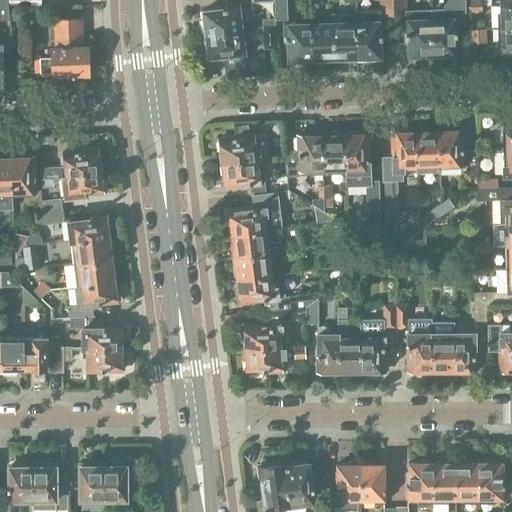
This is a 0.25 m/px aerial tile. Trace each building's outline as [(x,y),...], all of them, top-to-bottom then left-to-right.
[(0,0),(0,88),(6,88),(6,72),(4,72),(3,42),(0,41),(0,13),(9,13),(8,4),(7,0),(0,0)] [(273,0),(274,0),(274,19),(287,19),(286,0),(273,0)] [(354,9),(355,13),(356,57),(358,57),(361,59),(367,59),(370,56),(379,56),(379,36),(381,36),(380,15),(393,15),(392,0),(379,0),(380,8),(354,9)] [(432,54),(430,10),(405,11),(404,0),(392,0),(393,15),(405,14),(406,35),(408,35),(408,55),(418,55),(421,56),(427,56),(430,54),(432,54)] [(466,22),(465,0),(449,0),(445,4),(445,9),(430,10),(432,54),(433,54),(436,56),(442,56),(445,54),(455,53),(454,33),(456,33),(456,22),(466,22)] [(204,32),(204,34),(241,29),(238,4),(222,6),(222,8),(202,10),(203,21),(202,24),(202,30),(204,32)] [(501,28),(511,27),(511,4),(500,5),(501,28)] [(482,6),(469,6),(470,14),(482,14),(482,6)] [(333,23),(334,58),(342,57),(346,60),(353,59),(355,57),(356,57),(355,13),(329,14),(329,23),(333,23)] [(74,74),(88,73),(87,45),(82,45),(81,19),(54,20),(55,47),(52,47),(52,56),(40,57),(41,73),(53,72),(53,75),(71,74),(71,75),(74,75),(74,74)] [(297,59),(299,61),(306,61),(309,59),(310,59),(309,23),(284,24),(284,40),(287,40),(288,59),(297,59)] [(309,23),(310,59),(312,59),(315,61),(322,60),(325,58),(334,58),(333,23),(329,23),(309,23)] [(275,48),(275,26),(263,26),(263,48),(275,48)] [(511,27),(501,28),(501,53),(511,52),(511,27)] [(469,43),(470,43),(486,42),(486,28),(469,29),(469,43)] [(241,29),(204,34),(205,35),(203,39),(204,46),(206,48),(207,57),(227,55),(227,56),(244,54),(241,29)] [(502,128),(503,151),(511,150),(511,125),(511,126),(511,127),(502,128)] [(416,169),(415,131),(413,131),(411,129),(404,130),(402,131),(392,132),(393,170),(416,169)] [(417,131),(415,131),(416,169),(439,168),(438,130),(429,131),(427,129),(418,129),(417,131)] [(438,130),(439,168),(463,167),(462,144),(464,144),(464,131),(462,131),(461,129),(438,130)] [(346,133),(345,133),(346,172),(346,186),(366,185),(367,202),(379,201),(378,180),(369,180),(368,133),(357,133),(356,131),(347,132),(346,133)] [(331,134),(321,134),(323,173),(346,172),(345,133),(341,134),(339,132),(332,132),(331,134)] [(234,135),(221,137),(222,139),(220,139),(222,162),(269,156),(268,148),(266,135),(257,136),(257,134),(234,137),(234,135)] [(321,134),(311,135),(297,135),(297,137),(296,137),(296,150),(297,174),(323,173),(321,134)] [(476,152),(489,151),(488,139),(476,139),(476,152)] [(62,177),(100,172),(97,149),(96,149),(96,147),(81,149),(81,151),(59,154),(62,177)] [(511,150),(503,151),(504,175),(511,174),(511,150)] [(0,195),(11,195),(10,157),(1,158),(0,156),(0,195)] [(34,156),(10,157),(11,195),(35,194),(34,172),(37,172),(36,158),(34,158),(34,156)] [(269,156),(222,162),(223,164),(221,166),(222,175),(224,176),(225,186),(250,183),(252,194),(269,192),(288,189),(287,175),(262,179),(261,161),(266,160),(266,157),(269,157),(269,156)] [(53,167),(42,167),(40,167),(41,178),(53,177),(53,167)] [(100,172),(62,177),(65,197),(103,192),(102,189),(104,187),(103,179),(101,178),(100,172)] [(497,178),(476,179),(475,179),(475,188),(497,187),(497,178)] [(402,179),(383,180),(385,214),(404,213),(402,179)] [(332,185),(323,185),(324,207),(332,207),(332,185)] [(511,187),(497,187),(475,188),(476,200),(484,200),(484,202),(492,202),(493,223),(511,222),(511,187)] [(288,189),(269,192),(270,201),(290,198),(288,189)] [(447,196),(440,201),(441,213),(453,204),(447,196)] [(60,199),(42,202),(42,212),(61,210),(60,199)] [(441,213),(440,201),(418,217),(418,229),(441,213)] [(230,232),(269,228),(268,215),(280,214),(278,203),(266,205),(266,204),(228,209),(229,220),(227,222),(228,230),(230,232)] [(324,212),(314,207),(316,221),(334,219),(334,218),(324,212)] [(61,210),(42,212),(34,225),(63,221),(61,210)] [(68,221),(70,239),(108,234),(106,216),(68,221)] [(493,246),(505,245),(511,245),(511,222),(493,223),(492,223),(493,244),(493,246)] [(233,247),(234,256),(272,251),(269,228),(230,232),(231,235),(229,237),(230,245),(233,247)] [(27,239),(38,245),(42,237),(31,231),(27,239)] [(70,239),(73,263),(111,258),(110,250),(111,248),(111,240),(108,238),(108,234),(70,239)] [(481,237),(481,245),(493,244),(493,236),(481,237)] [(34,253),(38,245),(27,239),(22,247),(34,253)] [(493,244),(481,245),(475,245),(475,255),(493,254),(493,246),(493,244)] [(288,258),(302,256),(300,247),(287,249),(288,258)] [(342,253),(344,265),(362,263),(369,262),(367,250),(342,253)] [(237,277),(237,279),(275,274),(272,251),(234,256),(235,265),(233,267),(234,276),(237,277)] [(73,263),(76,288),(114,283),(114,281),(115,279),(115,270),(112,269),(111,258),(73,263)] [(362,263),(344,265),(340,266),(341,279),(362,265),(362,263)] [(474,292),(474,296),(486,303),(486,305),(511,304),(511,268),(506,269),(506,291),(474,292)] [(0,286),(22,286),(22,285),(8,271),(0,271),(0,286)] [(235,282),(236,290),(239,292),(240,302),(266,299),(267,310),(305,306),(318,298),(318,292),(285,296),(283,288),(277,289),(275,274),(237,279),(237,280),(235,282)] [(431,277),(431,288),(442,288),(442,276),(431,277)] [(32,290),(40,298),(50,287),(42,280),(32,290)] [(78,304),(68,305),(69,318),(70,318),(91,316),(90,305),(104,303),(116,302),(114,283),(76,288),(78,304)] [(22,305),(41,305),(22,285),(22,286),(22,305)] [(474,327),(487,327),(486,324),(486,305),(486,303),(474,296),(474,327)] [(318,323),(318,298),(305,306),(304,317),(304,323),(318,323)] [(374,370),(384,370),(383,328),(396,328),(395,304),(383,304),(383,318),(360,319),(360,332),(360,371),(362,371),(364,372),(372,372),(374,370)] [(408,328),(408,356),(408,370),(418,370),(420,372),(428,372),(429,370),(432,370),(431,323),(431,317),(408,317),(407,304),(395,304),(396,328),(408,328)] [(246,347),(246,349),(284,346),(282,323),(287,319),(304,317),(305,306),(267,310),(268,324),(245,325),(245,334),(243,336),(244,345),(246,347)] [(337,306),(337,333),(338,370),(347,370),(349,373),(357,372),(358,371),(360,371),(360,332),(347,333),(347,306),(337,306)] [(82,329),(82,347),(120,347),(120,342),(122,339),(122,331),(120,330),(120,328),(104,328),(104,326),(95,327),(95,316),(91,316),(70,318),(70,330),(82,329)] [(431,323),(432,370),(433,370),(434,372),(444,372),(445,370),(455,370),(454,332),(454,323),(431,323)] [(500,341),(500,361),(500,369),(510,369),(511,372),(511,371),(511,331),(501,331),(501,324),(486,324),(487,327),(487,341),(500,341)] [(3,367),(6,371),(17,371),(17,367),(24,367),(23,328),(23,325),(14,326),(14,336),(1,336),(2,367),(3,367)] [(338,370),(337,333),(329,333),(329,327),(318,327),(318,333),(317,333),(318,371),(338,370)] [(32,328),(23,328),(24,367),(32,367),(35,371),(42,371),(45,367),(47,367),(46,336),(32,336),(32,328)] [(475,370),(475,361),(475,332),(454,332),(455,370),(475,370)] [(50,336),(50,346),(60,346),(59,336),(50,336)] [(303,345),(291,346),(292,358),(304,358),(303,345)] [(71,346),(60,346),(50,346),(50,371),(63,371),(63,360),(71,360),(71,346)] [(284,346),(246,349),(247,372),(249,372),(249,374),(262,373),(262,371),(285,370),(284,346)] [(82,347),(82,356),(86,356),(86,371),(104,371),(104,372),(119,372),(119,370),(121,370),(120,347),(82,347)] [(434,462),(431,462),(431,506),(432,506),(432,511),(446,511),(447,497),(455,497),(455,462),(446,462),(442,460),(436,460),(434,462)] [(455,462),(455,497),(478,497),(478,462),(477,462),(474,460),(468,460),(465,462),(455,462)] [(481,462),(478,462),(478,497),(505,497),(505,482),(502,482),(502,462),(492,462),(489,460),(482,460),(481,462)] [(280,461),(273,462),(271,465),(259,466),(259,468),(257,468),(259,479),(261,479),(265,511),(277,511),(277,507),(291,505),(286,462),(283,463),(280,461)] [(297,461),(286,462),(291,505),(292,511),(304,511),(306,511),(305,503),(316,501),(314,484),(311,484),(308,462),(299,463),(297,461)] [(338,511),(338,509),(360,509),(360,497),(360,463),(358,463),(356,461),(350,461),(349,463),(337,463),(337,489),(325,489),(325,511),(338,511)] [(360,463),(360,497),(375,497),(375,503),(384,502),(383,463),(373,463),(371,461),(364,461),(363,463),(360,463)] [(431,506),(431,462),(430,462),(428,461),(421,461),(419,462),(409,463),(409,482),(407,482),(407,498),(417,498),(417,506),(431,506)] [(32,511),(32,465),(23,465),(21,463),(13,463),(11,465),(9,465),(10,511),(32,511)] [(42,465),(32,465),(32,511),(56,511),(56,509),(68,508),(68,477),(56,477),(55,465),(53,465),(51,463),(44,463),(42,465)] [(103,498),(103,465),(94,465),(92,463),(83,463),(82,465),(80,465),(80,498),(103,498)] [(113,465),(103,465),(103,498),(103,506),(126,506),(126,498),(126,465),(124,465),(122,463),(115,463),(113,465)]
